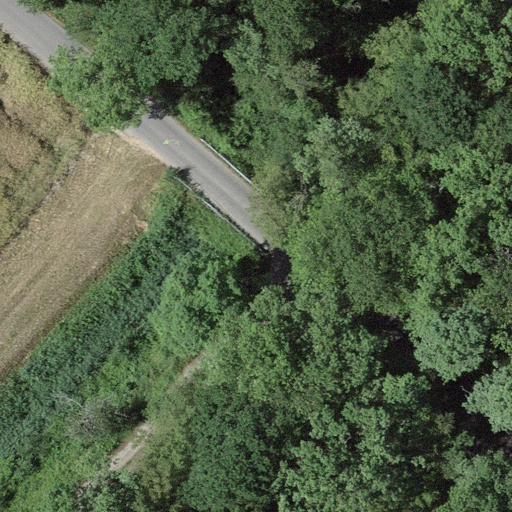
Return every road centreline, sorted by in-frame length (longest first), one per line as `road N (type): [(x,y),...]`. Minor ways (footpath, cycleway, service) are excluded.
road 1 (unclassified): [(2,0),(391,335),(511,461)]
road 2 (track): [(70,511),(306,260)]
